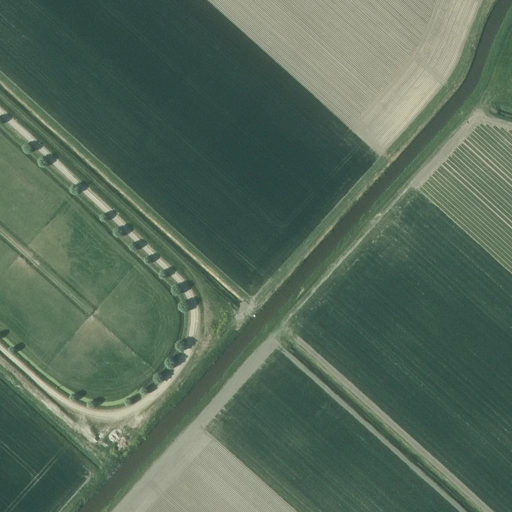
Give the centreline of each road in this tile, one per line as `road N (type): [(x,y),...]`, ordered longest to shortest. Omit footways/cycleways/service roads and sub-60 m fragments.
road 1 (track): [(108,511),(479,97),(511,18)]
road 2 (track): [(0,347),(73,406),(124,413),(166,384),(185,357),(193,311),(186,287),(0,111)]
